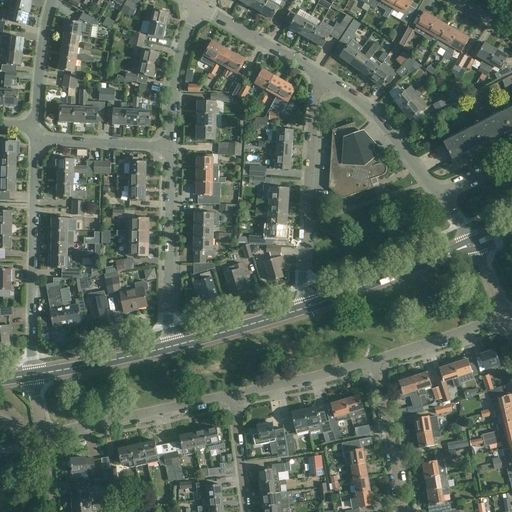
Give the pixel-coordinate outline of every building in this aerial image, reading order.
[(11,0),(10,9),(29,13),(32,0),(11,0)] [(78,8),(81,2),(76,0),(69,0),(68,3),(78,8)] [(261,14),(268,0),(254,0),(250,7),(261,14)] [(279,0),(268,0),(261,14),(272,20),(282,2),(279,0)] [(329,11),(331,7),(330,7),(331,5),(322,0),(320,0),(317,5),(329,11)] [(373,0),(370,6),(375,9),(377,6),(380,0),(373,0)] [(391,14),(398,0),(380,0),(377,6),(386,11),(383,17),(387,20),(391,14)] [(412,3),(407,0),(398,0),(391,14),(401,20),(400,21),(406,25),(415,10),(410,7),(412,3)] [(127,15),(133,4),(127,1),(121,11),(127,15)] [(133,4),(127,15),(132,18),(138,7),(133,4)] [(168,14),(161,12),(162,9),(154,7),(153,10),(149,9),(146,22),(150,23),(165,27),(168,14)] [(29,13),(10,9),(8,17),(3,16),(2,21),(0,20),(0,28),(4,29),(5,22),(7,21),(12,23),(26,26),(29,13)] [(289,29),(300,35),(311,16),(300,10),(296,16),(290,13),(285,20),(292,24),(289,29)] [(428,34),(435,21),(424,14),(417,27),(428,33),(428,34)] [(347,15),(340,26),(345,29),(352,19),(347,15)] [(311,41),(322,22),(311,16),(300,35),(311,41)] [(65,34),(79,36),(90,37),(92,26),(79,19),(77,23),(66,21),(65,34)] [(354,20),(347,30),(353,34),(359,24),(354,20)] [(430,42),(433,37),(439,40),(447,27),(435,21),(428,34),(428,33),(424,39),(429,41),(430,42)] [(322,22),(311,41),(323,48),(333,29),(322,22)] [(165,27),(150,23),(148,35),(162,39),(165,27)] [(436,45),(447,51),(458,33),(457,33),(458,32),(458,30),(453,27),(451,28),(450,29),(447,27),(439,40),(436,45)] [(408,28),(398,45),(404,48),(414,31),(408,28)] [(130,39),(144,42),(146,36),(134,33),(132,39),(130,38),(130,39)] [(455,49),(460,52),(462,53),(469,40),(458,33),(447,51),(444,57),(448,59),(449,60),(453,53),(455,49)] [(63,46),(78,48),(79,36),(65,34),(63,46)] [(94,45),(101,45),(102,34),(95,34),(94,45)] [(388,40),(395,44),(399,38),(393,34),(388,40)] [(0,50),(22,53),(24,39),(10,37),(10,38),(2,37),(1,43),(0,50)] [(144,42),(130,39),(128,45),(143,48),(144,42)] [(350,65),(359,53),(363,48),(352,40),(340,58),(350,65)] [(216,62),(223,49),(212,43),(205,56),(216,62)] [(360,73),(369,61),(379,47),(374,43),(364,57),(359,53),(350,65),(360,73)] [(483,75),(489,64),(496,51),(485,45),(478,58),(482,61),(480,66),(481,66),(478,72),(483,75)] [(61,58),(76,60),(98,64),(99,59),(84,57),(84,56),(77,55),(78,48),(63,46),(61,58)] [(141,63),(156,66),(159,54),(140,49),(138,55),(143,56),(141,63)] [(227,68),(234,55),(223,49),(216,62),(207,77),(211,79),(213,76),(214,76),(220,64),(227,68)] [(16,73),(17,65),(21,66),(22,53),(0,50),(0,56),(7,57),(7,64),(7,66),(2,66),(2,72),(5,72),(16,73)] [(496,51),(489,64),(483,75),(480,79),(484,81),(489,72),(491,72),(493,67),(500,71),(501,70),(503,71),(495,75),(497,80),(511,73),(511,72),(510,67),(504,64),(507,58),(496,51)] [(388,55),(384,52),(378,60),(383,63),(388,55)] [(461,68),(467,57),(461,54),(455,65),(461,68)] [(234,55),(227,68),(222,75),(228,78),(232,71),(237,74),(245,61),(234,55)] [(467,57),(461,68),(462,68),(455,79),(459,81),(465,72),(468,70),(469,70),(474,61),(469,58),(467,58),(468,58),(467,57)] [(76,60),(61,58),(59,70),(77,73),(78,67),(75,67),(76,60)] [(409,72),(417,63),(412,58),(403,67),(409,72)] [(323,69),(327,77),(342,67),(337,60),(323,69)] [(156,66),(141,63),(135,61),(134,66),(140,68),(138,75),(138,76),(126,73),(125,78),(121,76),(119,83),(125,83),(125,80),(140,84),(141,83),(147,85),(148,77),(153,78),(156,66)] [(360,73),(371,80),(382,65),(376,61),(374,64),(369,61),(360,73)] [(386,81),(390,84),(397,73),(383,63),(382,65),(371,80),(369,83),(375,87),(377,85),(381,88),(386,81)] [(422,73),(419,70),(414,75),(418,78),(422,73)] [(266,90),(274,77),(263,71),(255,84),(266,90)] [(63,81),(76,83),(77,80),(77,77),(64,75),(63,81)] [(266,90),(277,96),(285,83),(274,77),(266,90)] [(236,97),(243,84),(236,80),(229,94),(236,97)] [(75,89),(76,83),(63,81),(62,88),(69,89),(75,89)] [(152,86),(147,85),(141,83),(140,84),(138,90),(139,90),(139,97),(148,99),(152,86)] [(282,114),(288,102),(288,103),(296,89),(285,83),(277,96),(270,108),(282,114)] [(99,101),(106,102),(107,89),(106,89),(106,84),(100,84),(100,88),(99,88),(99,101)] [(244,85),(237,98),(243,101),(245,97),(248,98),(253,90),(244,85)] [(4,90),(4,106),(18,106),(18,91),(11,91),(11,86),(4,86),(4,90)] [(400,111),(418,97),(422,94),(418,90),(415,92),(411,86),(404,92),(392,101),(400,111)] [(115,89),(107,89),(106,102),(114,102),(115,89)] [(73,122),(86,123),(87,102),(88,91),(79,90),(78,108),(75,107),(74,107),(73,122)] [(230,97),(230,96),(217,94),(211,94),(210,101),(216,101),(232,104),(233,98),(230,97)] [(139,111),(139,105),(139,98),(133,97),(132,110),(126,110),(125,125),(137,126),(138,111),(139,111)] [(418,97),(400,111),(408,122),(421,112),(427,107),(418,97)] [(60,122),(73,122),(74,107),(75,107),(75,98),(69,98),(68,98),(67,107),(60,107),(60,122)] [(445,99),(433,105),(436,111),(448,105),(445,99)] [(98,124),(98,122),(104,122),(105,103),(87,102),(86,123),(98,124)] [(197,114),(215,115),(219,115),(219,109),(215,109),(215,102),(197,102),(197,114)] [(125,125),(126,110),(126,104),(121,103),(120,110),(107,109),(107,119),(113,119),(113,125),(125,125)] [(138,111),(137,126),(150,126),(150,111),(152,111),(152,105),(139,105),(139,111),(138,111)] [(511,129),(511,108),(443,144),(452,160),(511,129)] [(279,113),(269,112),(269,120),(279,121),(279,113)] [(197,127),(215,128),(215,115),(197,114),(197,127)] [(357,135),(354,124),(356,123),(355,122),(332,130),(328,188),(338,197),(340,198),(343,198),(373,188),(370,180),(383,175),(385,173),(386,171),(386,169),(386,167),(384,165),(382,164),(380,164),(373,166),(373,165),(383,156),(380,152),(362,130),(361,131),(362,133),(357,135)] [(155,136),(156,128),(117,127),(117,135),(155,136)] [(215,128),(197,127),(196,140),(215,140),(215,128)] [(277,143),(291,144),(292,131),(278,130),(278,131),(272,130),(271,143),(275,143),(277,143)] [(0,153),(16,154),(16,142),(0,141),(0,153)] [(416,145),(420,151),(425,148),(422,142),(416,145)] [(291,144),(277,143),(275,143),(275,149),(277,149),(276,156),(291,157),(291,144)] [(0,166),(15,167),(16,154),(0,153),(0,166)] [(196,171),(212,171),(218,171),(219,166),(216,165),(217,155),(206,155),(206,158),(197,158),(196,171)] [(291,157),(276,156),(270,156),(270,168),(275,168),(275,169),(290,170),(291,157)] [(129,175),(144,175),(144,163),(138,162),(138,158),(128,158),(128,165),(130,165),(129,174),(129,175)] [(57,172),(72,173),(94,173),(94,175),(101,175),(102,162),(87,162),(87,166),(73,166),(73,160),(57,160),(57,172)] [(102,162),(101,175),(110,175),(111,162),(102,162)] [(0,178),(15,179),(15,167),(0,166),(0,178)] [(249,177),(265,178),(266,167),(250,166),(249,177)] [(196,183),(212,184),(212,171),(196,171),(196,183)] [(57,185),(72,185),(72,173),(57,172),(57,185)] [(129,187),(144,188),(144,175),(129,175),(129,174),(117,174),(117,180),(129,180),(129,187)] [(270,201),(288,202),(289,189),(280,189),(280,180),(247,177),(247,184),(264,185),(264,193),(270,193),(270,201)] [(15,179),(0,178),(0,191),(15,192),(15,179)] [(212,184),(196,183),(196,196),(202,196),(202,200),(210,200),(210,205),(238,205),(238,199),(215,199),(215,195),(211,195),(212,184)] [(72,185),(57,185),(56,197),(86,198),(86,191),(72,191),(72,185)] [(144,188),(129,187),(129,192),(129,200),(144,200),(144,188)] [(288,202),(270,201),(269,213),(287,214),(288,202)] [(0,224),(11,225),(11,212),(0,211),(0,224)] [(194,226),(212,226),(219,226),(219,221),(217,221),(217,214),(213,214),(195,213),(194,226)] [(287,214),(269,213),(268,225),(286,227),(287,214)] [(51,231),(66,231),(67,219),(52,219),(51,231)] [(147,219),(134,219),(129,219),(129,231),(147,232),(147,219)] [(0,236),(10,237),(11,225),(0,224),(0,236)] [(285,243),(285,240),(286,227),(268,225),(267,237),(249,236),(249,244),(266,246),(273,246),(273,242),(285,243)] [(194,239),(212,239),(212,226),(194,226),(194,239)] [(51,244),(66,244),(66,231),(51,231),(51,244)] [(129,244),(147,244),(147,232),(129,231),(117,231),(117,237),(124,237),(124,244),(129,244)] [(84,244),(99,244),(99,233),(95,232),(95,238),(84,238),(84,244)] [(10,237),(0,236),(0,248),(10,249),(10,237)] [(212,239),(194,239),(194,251),(193,251),(193,264),(213,265),(213,264),(206,264),(206,257),(214,257),(214,250),(212,250),(212,239)] [(51,256),(66,256),(66,244),(51,244),(51,256)] [(147,244),(129,244),(129,256),(147,256),(147,244)] [(253,258),(249,245),(242,247),(246,260),(253,258)] [(269,282),(283,278),(279,265),(284,264),(282,257),(281,254),(281,247),(273,246),(266,246),(266,253),(269,253),(271,260),(264,262),(269,282)] [(71,264),(66,264),(66,256),(51,256),(48,256),(48,263),(51,263),(51,268),(64,269),(64,272),(62,272),(62,282),(73,280),(80,279),(82,278),(81,269),(71,268),(71,264)] [(113,273),(118,272),(135,269),(133,258),(112,262),(113,273)] [(245,276),(243,269),(241,263),(234,266),(224,269),(225,274),(230,293),(245,289),(241,277),(245,276)] [(213,265),(193,264),(193,275),(212,270),(213,274),(216,273),(213,265)] [(10,290),(11,278),(13,278),(13,270),(0,270),(0,296),(10,297),(10,290)] [(118,272),(113,273),(110,274),(114,293),(121,292),(118,272)] [(211,299),(217,297),(209,272),(200,275),(201,279),(200,279),(201,281),(193,283),(195,290),(199,289),(203,301),(204,301),(205,303),(206,304),(211,303),(212,301),(211,299)] [(114,293),(110,274),(105,275),(108,294),(114,293)] [(66,324),(61,295),(59,282),(48,284),(51,299),(48,299),(51,311),(50,311),(53,327),(54,326),(54,328),(56,330),(60,329),(61,327),(61,325),(66,324)] [(134,284),(136,291),(120,294),(124,314),(134,312),(133,309),(147,307),(144,293),(146,292),(148,290),(147,284),(144,282),(134,284)] [(106,304),(105,296),(104,291),(88,295),(92,319),(107,316),(105,305),(106,304)] [(80,321),(87,320),(83,298),(75,300),(76,306),(71,307),(69,300),(68,300),(67,294),(61,295),(66,324),(72,323),(72,325),(74,327),(78,326),(80,324),(79,322),(80,321)] [(0,308),(0,314),(0,317),(13,316),(12,308),(0,308)] [(9,326),(0,326),(0,347),(9,346),(7,334),(10,334),(9,326)] [(495,352),(481,356),(486,370),(499,366),(495,352)] [(458,378),(472,374),(468,365),(467,361),(466,361),(465,358),(459,360),(460,363),(455,364),(454,365),(458,378)] [(461,386),(458,378),(454,365),(440,369),(444,380),(436,382),(438,388),(442,399),(443,403),(451,401),(445,383),(452,380),(455,388),(461,386)] [(427,374),(413,378),(417,391),(422,404),(427,403),(424,395),(426,395),(424,389),(431,387),(429,380),(427,374)] [(487,392),(494,389),(489,375),(482,377),(487,392)] [(413,378),(406,380),(405,378),(399,380),(400,382),(399,382),(401,390),(397,391),(400,400),(410,396),(413,407),(422,404),(417,391),(413,378)] [(494,413),(511,408),(511,401),(511,395),(505,397),(502,386),(494,389),(487,392),(489,398),(496,396),(498,405),(492,406),(493,410),(494,413)] [(442,399),(438,388),(432,390),(436,400),(442,399)] [(466,400),(479,395),(477,389),(464,394),(466,400)] [(345,400),(349,414),(351,420),(351,419),(357,417),(364,414),(359,396),(345,400)] [(480,402),(481,408),(490,405),(489,399),(480,402)] [(349,414),(345,400),(331,404),(333,412),(327,414),(329,421),(335,442),(342,440),(337,422),(344,421),(351,420),(349,414)] [(408,415),(424,411),(422,404),(413,407),(406,408),(408,415)] [(435,416),(452,412),(450,405),(434,409),(435,416)] [(326,444),(335,442),(329,421),(326,422),(324,412),(318,414),(316,408),(304,411),(309,432),(320,429),(322,434),(323,434),(326,444)] [(503,424),(511,421),(511,408),(494,413),(493,410),(487,411),(488,417),(494,415),(495,418),(501,416),(503,424)] [(309,432),(304,411),(292,413),(297,434),(309,432)] [(468,426),(475,425),(473,417),(467,419),(468,426)] [(418,434),(440,430),(438,422),(430,423),(429,418),(415,420),(418,434)] [(511,434),(511,421),(503,424),(497,425),(498,431),(482,435),(483,436),(480,437),(481,439),(470,441),(471,444),(487,440),(488,443),(494,441),(493,436),(499,435),(500,437),(511,434)] [(288,457),(287,446),(285,433),(274,436),(272,424),(265,425),(264,422),(257,424),(259,434),(253,435),(255,446),(276,441),(279,452),(279,451),(280,458),(288,457)] [(204,430),(208,451),(209,451),(224,448),(222,441),(219,442),(218,434),(221,434),(219,428),(216,428),(204,430)] [(354,431),(356,438),(370,436),(369,428),(354,431)] [(208,451),(204,430),(192,433),(196,453),(208,451)] [(440,430),(418,434),(420,449),(434,446),(433,439),(441,437),(440,430)] [(196,453),(192,433),(180,435),(183,450),(177,451),(177,452),(170,453),(173,466),(180,464),(179,457),(196,453)] [(503,450),(511,447),(511,434),(500,437),(499,435),(493,436),(494,441),(488,443),(487,440),(471,444),(471,446),(482,444),(482,446),(485,446),(485,447),(501,443),(503,450)] [(351,467),(365,464),(363,450),(361,450),(359,440),(341,444),(344,460),(349,459),(351,466),(351,467)] [(467,440),(449,443),(451,450),(468,447),(467,440)] [(142,443),(146,464),(156,462),(160,464),(161,466),(163,466),(166,467),(173,466),(170,453),(158,456),(154,441),(142,443)] [(146,464),(142,443),(129,446),(134,467),(146,464)] [(287,446),(288,457),(295,456),(294,445),(287,446)] [(134,467),(129,446),(117,449),(121,464),(129,462),(130,468),(134,467)] [(511,447),(503,450),(504,457),(492,460),(494,468),(500,467),(499,461),(505,460),(506,463),(511,461),(511,447)] [(426,478),(446,474),(444,461),(457,459),(455,450),(435,454),(436,462),(423,465),(426,478)] [(309,458),(310,477),(324,475),(323,469),(322,469),(320,456),(309,458)] [(101,459),(103,470),(111,469),(109,457),(101,459)] [(86,472),(86,471),(94,470),(93,459),(85,460),(85,458),(70,459),(72,474),(73,478),(81,477),(81,473),(86,472)] [(507,467),(506,463),(505,460),(499,461),(500,467),(494,468),(494,470),(507,467)] [(353,480),(368,478),(365,464),(351,467),(351,466),(346,467),(348,481),(353,480)] [(212,469),(213,477),(225,475),(225,468),(212,469)] [(213,477),(212,469),(208,470),(208,469),(199,470),(201,478),(213,477)] [(259,484),(273,482),(272,469),(258,471),(259,484)] [(137,480),(146,478),(144,472),(135,475),(137,480)] [(428,492),(449,488),(446,474),(426,478),(428,492)] [(368,478),(353,480),(356,494),(370,491),(368,478)] [(95,487),(110,485),(110,479),(94,480),(95,487)] [(273,482),(259,484),(261,496),(282,493),(281,486),(287,485),(286,480),(273,482)] [(180,490),(191,489),(191,482),(179,483),(180,490)] [(202,500),(222,498),(220,485),(203,487),(205,499),(202,500)] [(327,488),(319,489),(321,501),(331,500),(330,491),(327,491),(327,488)] [(449,488),(428,492),(429,494),(426,495),(428,511),(433,511),(441,511),(451,511),(450,504),(446,502),(445,502),(444,496),(450,495),(449,488)] [(72,506),(90,505),(89,491),(71,492),(72,506)] [(370,491),(356,494),(350,495),(352,509),(373,505),(370,491)] [(282,493),(261,496),(263,508),(277,506),(289,505),(288,499),(282,500),(282,493)] [(198,511),(204,511),(209,511),(223,510),(222,498),(202,500),(203,506),(198,507),(198,511)]
